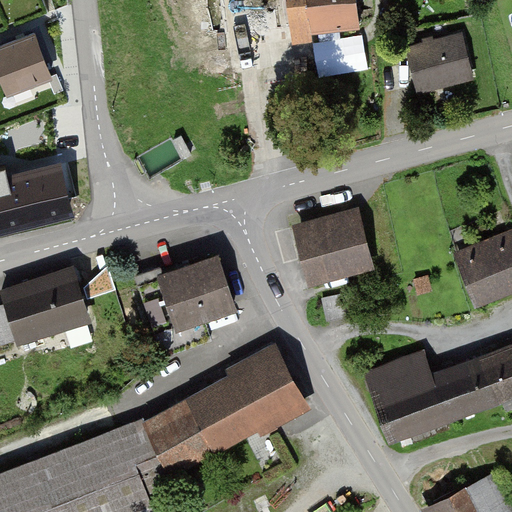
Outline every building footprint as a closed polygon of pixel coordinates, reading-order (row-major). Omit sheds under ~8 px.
[(318,0),(195,0),(203,53),(323,36),(318,0)] [(356,0),(325,0),(329,26),(359,22),(356,0)] [(35,33),(0,46),(0,65),(10,90),(51,74),(35,33)] [(467,33),(410,46),(421,88),(477,74),(467,33)] [(59,165),(0,179),(0,226),(70,210),(59,165)] [(369,206),(301,225),(315,277),(383,258),(369,206)] [(511,227),(457,251),(478,302),(511,287),(511,227)] [(227,258),(226,254),(164,274),(161,266),(137,274),(157,333),(184,324),(186,330),(244,311),(227,258)] [(16,298),(0,302),(0,335),(2,342),(25,336),(26,340),(97,320),(81,262),(11,281),(16,298)] [(279,343),(152,415),(183,469),(310,398),(279,343)] [(511,345),(445,370),(462,416),(511,398),(511,345)] [(435,356),(370,378),(391,438),(456,416),(435,356)] [(144,423),(0,474),(0,511),(157,511),(174,506),(144,423)] [(511,511),(511,489),(505,474),(437,503),(441,511),(511,511)]
